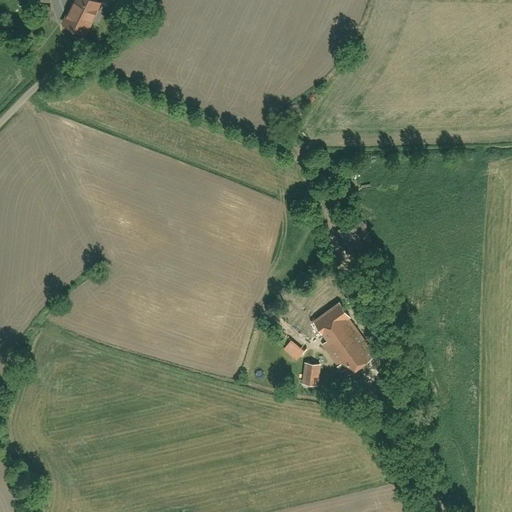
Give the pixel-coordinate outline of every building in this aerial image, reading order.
[(89,0),(68,0),(57,24),(81,35),(96,3),(89,0)] [(356,223),(337,230),(346,253),(365,247),(356,223)] [(337,303),(321,314),(329,325),(344,314),(337,303)] [(339,326),(319,340),(341,372),(362,358),(339,326)] [(295,393),(320,394),(322,369),(296,368),(295,393)]
